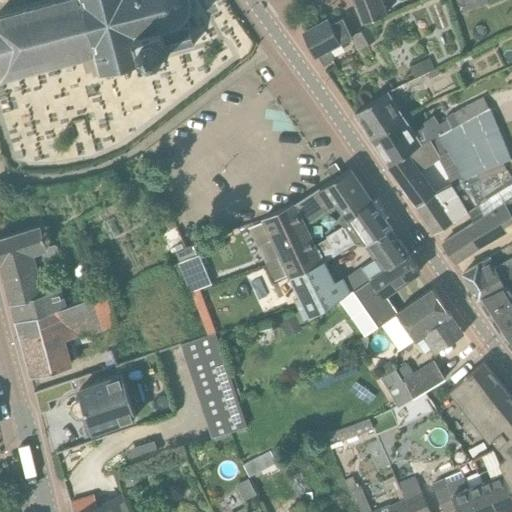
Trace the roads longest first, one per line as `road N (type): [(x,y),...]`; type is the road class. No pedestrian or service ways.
road 1 (secondary): [(511,368),(415,243),(255,7)]
road 2 (secondary): [(49,511),(0,336)]
